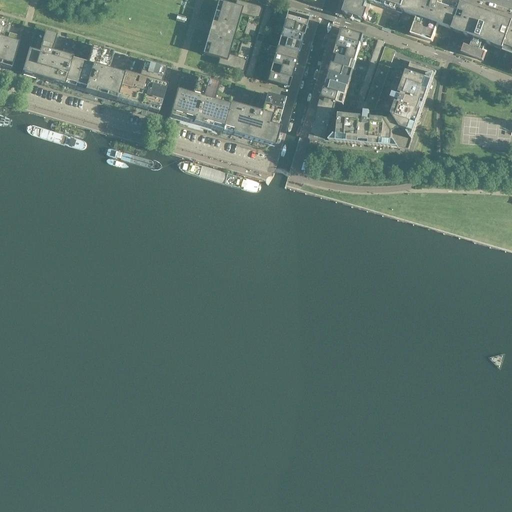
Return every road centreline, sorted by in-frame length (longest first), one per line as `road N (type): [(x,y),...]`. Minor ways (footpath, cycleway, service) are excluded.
road 1 (residential): [(457,34),(441,88),(440,151),(423,182),(376,192),(296,180),(345,0)]
road 2 (residential): [(319,0),(270,168),(0,89)]
